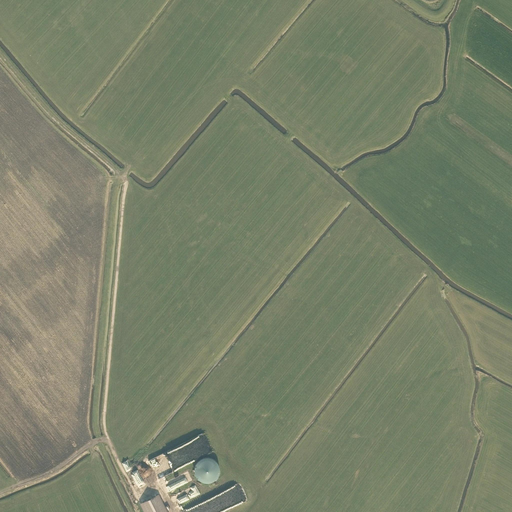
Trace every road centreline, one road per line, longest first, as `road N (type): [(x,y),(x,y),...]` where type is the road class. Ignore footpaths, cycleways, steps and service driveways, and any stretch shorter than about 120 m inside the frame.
road 1 (track): [(118,173),(126,183),(104,423),(136,495),(159,488),(171,511)]
road 2 (track): [(0,52),(118,173)]
